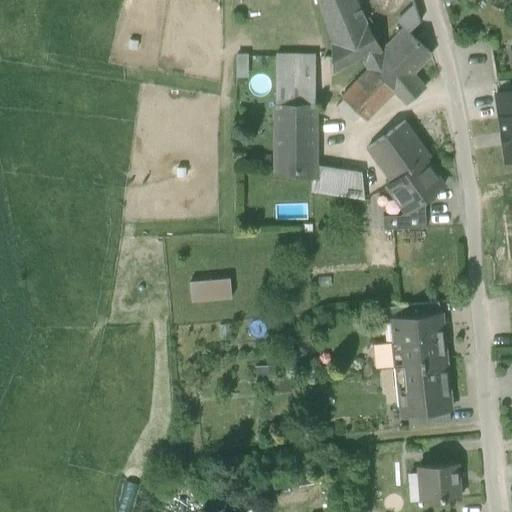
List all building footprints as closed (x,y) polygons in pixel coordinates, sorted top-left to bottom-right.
[(352,0),(316,0),(331,43),(331,74),(361,57),(366,67),(382,51),(352,0)] [(404,28),(409,34),(421,22),(415,5),(397,23),(403,29),(404,28)] [(394,92),(406,105),(423,89),(411,74),(430,54),(409,34),(404,28),(403,29),(382,51),(366,67),(368,68),(394,92)] [(239,54),(239,78),(249,78),(249,54),(239,54)] [(275,106),(314,106),(315,56),(275,56),(275,106)] [(341,98),(343,100),(360,116),(366,121),(394,92),(368,68),(341,98)] [(511,91),(496,94),(499,118),(511,116),(511,91)] [(353,123),(360,116),(343,100),(336,107),(353,123)] [(312,177),(314,177),(314,170),(315,170),(315,106),(314,106),(275,106),(275,155),(275,172),(312,177)] [(503,146),(506,162),(511,161),(511,116),(499,118),(502,134),(501,135),(501,136),(502,136),(504,144),(502,144),(502,146),(503,146)] [(367,148),(392,183),(425,160),(429,156),(405,122),(367,148)] [(259,168),(275,172),(275,155),(258,156),(259,168)] [(443,186),(425,160),(392,183),(387,187),(406,213),(422,202),(443,186)] [(321,193),(364,200),(362,176),(336,172),(315,170),(314,170),(314,177),(312,177),(311,182),(311,192),(321,193)] [(380,214),(381,230),(423,228),(422,202),(406,213),(380,214)] [(235,297),(234,277),(193,279),(194,300),(235,297)] [(388,307),(389,321),(397,320),(397,318),(440,314),(439,302),(399,306),(388,307)] [(378,369),(394,367),(446,362),(441,313),(440,314),(397,318),(397,320),(399,340),(391,341),(375,342),(375,343),(372,346),(374,366),(378,368),(378,369)] [(389,321),(391,341),(399,340),(397,320),(389,321)] [(265,393),(284,390),(279,362),(259,365),(265,393)] [(451,411),(446,362),(394,367),(396,392),(404,392),(407,415),(408,415),(447,411),(450,411),(451,411)] [(399,416),(407,415),(404,392),(396,392),(399,416)] [(408,415),(409,427),(449,423),(447,411),(408,415)] [(421,500),(421,501),(459,498),(456,464),(419,467),(419,472),(421,500)] [(421,500),(419,472),(407,473),(409,501),(421,500)]
